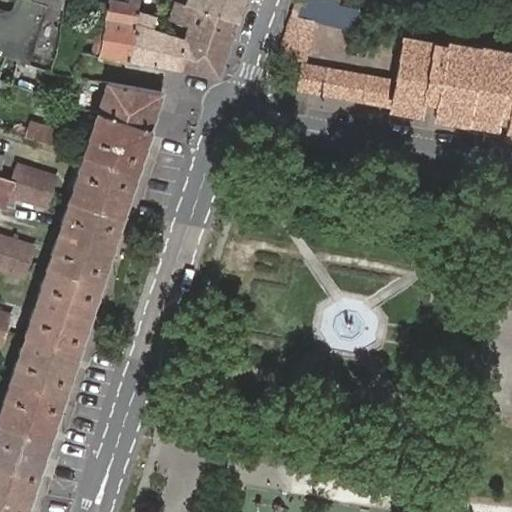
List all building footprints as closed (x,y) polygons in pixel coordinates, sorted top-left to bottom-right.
[(0,10),(0,54),(4,56),(26,63),(46,4),(33,0),(15,0),(11,14),(0,10)] [(63,7),(64,0),(33,0),(46,4),(63,10),(63,7)] [(82,51),(98,55),(107,1),(103,0),(83,0),(75,50),(82,51)] [(98,55),(127,59),(134,24),(136,11),(137,5),(138,4),(138,0),(127,0),(127,2),(115,0),(107,0),(107,1),(98,55)] [(195,6),(236,19),(242,1),(242,0),(185,0),(185,2),(195,6)] [(333,24),(355,29),(359,10),(337,7),(336,10),(300,0),(296,0),(294,0),(290,13),(296,14),(315,19),(333,24)] [(127,59),(169,67),(216,76),(218,75),(223,60),(236,19),(195,6),(185,2),(182,2),(177,19),(189,23),(184,40),(151,29),(155,17),(137,11),(136,11),(134,24),(127,59)] [(75,9),(63,7),(63,10),(57,48),(68,50),(75,9)] [(303,59),(315,19),(296,14),(290,13),(278,51),(303,59)] [(36,42),(51,45),(55,26),(40,23),(36,42)] [(508,128),(511,128),(511,55),(508,55),(509,50),(448,39),(447,44),(403,36),(395,81),(390,107),(422,113),(424,101),(425,94),(437,97),(436,103),(434,115),(495,126),(497,114),(498,108),(511,111),(510,117),(508,128)] [(302,63),(298,90),(363,102),(368,76),(302,63)] [(0,80),(9,83),(10,77),(0,73),(0,80)] [(390,107),(395,81),(368,76),(363,102),(390,107)] [(87,109),(97,111),(106,82),(96,80),(87,109)] [(156,106),(161,91),(106,82),(97,111),(149,129),(156,106)] [(425,94),(424,101),(436,103),(437,97),(425,94)] [(498,108),(497,114),(510,117),(511,111),(498,108)] [(146,138),(149,129),(97,111),(82,154),(135,171),(140,156),(146,138)] [(26,136),(64,148),(69,133),(30,121),(26,136)] [(129,189),(135,171),(82,154),(69,198),(121,215),(129,189)] [(11,179),(50,192),(55,176),(17,163),(11,179)] [(46,202),(50,192),(11,179),(0,175),(0,203),(4,204),(9,190),(46,202)] [(111,246),(121,215),(69,198),(46,266),(98,283),(111,246)] [(0,250),(27,260),(32,244),(0,234),(0,250)] [(0,267),(22,275),(27,260),(0,250),(0,267)] [(89,313),(98,283),(46,266),(24,335),(76,352),(89,313)] [(0,327),(5,329),(10,314),(0,310),(0,327)] [(70,371),(76,352),(24,335),(10,378),(62,395),(70,371)] [(56,414),(62,395),(10,378),(0,408),(0,423),(48,439),(56,414)] [(43,453),(48,439),(0,423),(0,465),(36,477),(43,453)] [(0,511),(24,511),(32,486),(36,477),(0,465),(0,511)]
